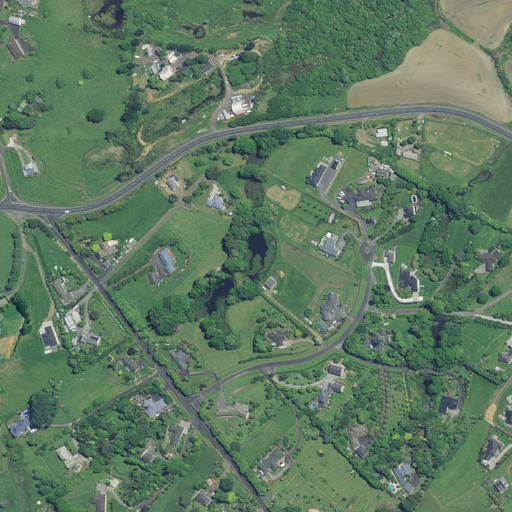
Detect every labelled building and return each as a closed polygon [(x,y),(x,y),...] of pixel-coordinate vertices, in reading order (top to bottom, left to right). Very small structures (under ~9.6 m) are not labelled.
[(21,19),(10,17),(9,22),(20,25),(21,19)] [(14,40),(7,44),(16,59),(24,55),(14,40)] [(181,52),(179,49),(168,56),(173,63),(180,59),(177,55),(181,52)] [(210,62),(201,70),(204,73),(213,65),(210,62)] [(186,64),(176,72),(179,76),(189,68),(186,64)] [(163,70),(159,73),(164,80),(173,74),(167,66),(162,69),(163,70)] [(22,112),(29,105),(26,102),(27,101),(25,100),(22,103),(23,103),(18,109),(22,112)] [(245,112),(242,102),(232,104),(235,114),(245,112)] [(376,133),(377,137),(388,136),(387,129),(378,130),(378,133),(376,133)] [(418,154),(404,151),(403,157),(416,160),(418,154)] [(339,163),(335,160),(331,167),(336,169),(339,163)] [(310,184),(316,187),(327,167),(321,164),(318,168),(316,167),(312,176),(308,174),(306,178),(308,179),(306,182),(309,184),(310,184)] [(34,168),(23,171),(25,176),(36,173),(34,168)] [(172,178),(166,182),(172,190),(178,185),(172,178)] [(355,197),(356,203),(377,199),(375,189),(364,191),(363,189),(359,190),(360,196),(355,197)] [(208,199),(205,204),(211,207),(211,206),(222,210),(224,206),(221,205),(222,203),(221,200),(219,199),(220,197),(215,195),(213,199),(212,201),(208,199)] [(416,216),(414,206),(405,208),(406,213),(404,213),(405,218),(416,216)] [(320,245),(319,249),(336,257),(339,251),(332,248),(335,241),(328,237),(324,247),(320,245)] [(98,252),(101,258),(117,252),(114,245),(109,247),(107,241),(100,244),(103,250),(98,252)] [(166,249),(158,253),(160,256),(166,267),(165,267),(169,273),(174,270),(171,265),(174,263),(166,249)] [(393,263),(394,253),(389,253),(389,251),(385,250),(384,256),(388,257),(387,262),(393,263)] [(482,260),(482,263),(486,263),(487,271),(493,270),(492,262),(495,262),(497,260),(501,255),(497,250),(493,253),(491,254),(491,253),(485,253),(485,254),(482,254),(478,252),(474,256),(479,260),(482,260)] [(111,265),(106,261),(102,265),(106,270),(111,265)] [(410,271),(403,271),(404,274),(402,274),(402,279),(404,279),(405,281),(403,283),(407,286),(409,284),(410,286),(411,292),(417,291),(417,280),(413,280),(410,277),(410,271)] [(158,281),(155,272),(148,274),(152,284),(158,281)] [(59,279),(52,284),(64,302),(72,296),(69,292),(66,294),(60,285),(62,284),(59,279)] [(329,293),(328,301),(325,305),(320,306),(324,321),(329,320),(328,312),(337,303),(338,295),(329,293)] [(76,328),(71,315),(63,319),(69,331),(76,328)] [(323,321),(317,325),(322,332),(328,328),(323,321)] [(58,344),(51,326),(45,328),(47,333),(42,335),(46,346),(51,344),(52,347),(58,344)] [(268,336),(274,341),(276,341),(277,346),(283,345),(282,340),(285,340),(285,338),(287,337),(291,333),(287,330),(285,333),(282,333),(281,331),(278,331),(278,333),(275,333),(272,331),(268,336)] [(373,347),(373,349),(375,354),(382,351),(383,345),(391,344),(390,336),(385,337),(380,336),(377,332),(372,335),(373,336),(372,339),(373,340),(372,346),(373,347)] [(81,335),(79,341),(85,343),(85,341),(97,345),(100,336),(88,333),(87,337),(81,335)] [(500,353),(498,360),(508,363),(511,357),(511,348),(508,355),(500,353)] [(174,352),(170,354),(183,370),(187,366),(184,362),(189,357),(186,353),(184,354),(181,350),(175,354),(174,352)] [(139,367),(125,355),(120,360),(134,373),(139,367)] [(331,364),(329,372),(341,376),(343,368),(331,364)] [(343,386),(329,383),(327,390),(321,388),(320,393),(319,393),(318,397),(319,397),(318,399),(319,400),(319,403),(322,404),(322,406),(328,408),(331,394),(332,391),(342,393),(343,386)] [(458,400),(443,396),(439,412),(446,413),(447,407),(456,409),(458,400)] [(145,411),(149,417),(167,405),(163,398),(157,402),(156,401),(154,403),(153,402),(144,400),(143,406),(148,407),(149,408),(145,411)] [(216,412),(216,416),(232,415),(232,416),(238,415),(245,418),(248,411),(244,409),(244,405),(239,405),(239,403),(234,403),(234,406),(227,406),(227,409),(218,409),(218,412),(216,412)] [(16,423),(10,427),(12,430),(13,430),(15,433),(14,434),(15,436),(26,430),(28,429),(27,427),(30,425),(28,422),(34,418),(32,414),(21,420),(22,421),(17,424),(16,423)] [(170,443),(176,445),(184,428),(178,425),(177,427),(171,424),(169,431),(174,433),(170,443)] [(352,431),(349,432),(351,439),(350,439),(352,447),(358,446),(356,439),(363,436),(363,435),(365,434),(364,433),(368,432),(366,427),(362,428),(361,424),(357,425),(358,427),(351,429),(352,431)] [(485,457),(488,459),(491,454),(492,455),(495,449),(497,446),(498,447),(501,442),(492,436),(488,442),(489,443),(486,447),(488,448),(485,453),(486,454),(485,457)] [(361,445),(355,451),(362,457),(368,452),(361,445)] [(64,446),(56,451),(65,464),(73,459),(64,446)] [(271,456),(259,466),(265,474),(269,471),(268,469),(271,467),(275,471),(280,466),(276,462),(285,455),(279,448),(276,450),(275,450),(270,455),(271,456)] [(146,452),(142,458),(149,463),(153,457),(146,452)] [(74,460),(66,465),(69,469),(77,464),(74,460)] [(397,466),(392,469),(401,485),(406,482),(403,476),(407,474),(407,475),(412,472),(407,464),(399,469),(397,466)] [(216,483),(213,478),(208,481),(211,486),(216,483)] [(119,482),(114,479),(110,485),(115,488),(119,482)] [(504,486),(499,480),(494,484),(499,490),(504,486)] [(407,483),(403,488),(409,493),(413,488),(407,483)] [(200,492),(196,499),(206,506),(210,500),(200,492)] [(104,511),(105,495),(98,494),(98,496),(92,496),(92,503),(97,503),(96,511),(104,511)]
